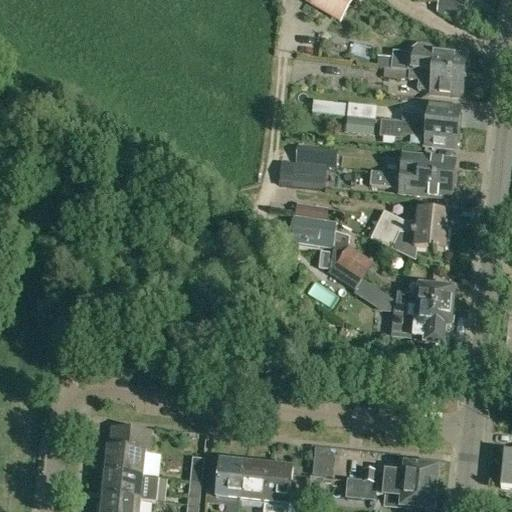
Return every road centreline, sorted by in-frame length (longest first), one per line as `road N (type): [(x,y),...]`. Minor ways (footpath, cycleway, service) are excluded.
road 1 (residential): [(52,511),(61,408),(77,391),(470,432)]
road 2 (tertiary): [(470,432),(511,78)]
